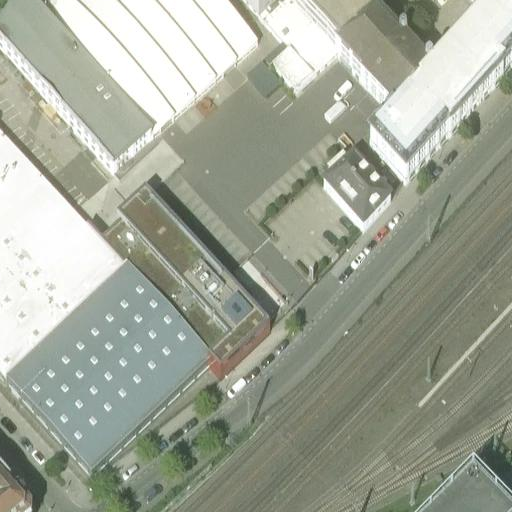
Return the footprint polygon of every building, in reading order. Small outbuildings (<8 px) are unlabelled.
[(20,0),(0,18),(0,43),(125,175),(264,50),(222,0),(20,0)] [(292,0),(319,28),(345,57),(387,17),(370,0),(242,0),(263,23),(287,0),(292,0)] [(289,52),(271,69),(300,101),(345,57),(319,28),(292,0),(287,0),(263,23),(289,52)] [(387,17),(345,57),(400,118),(374,148),(411,184),(479,108),(511,70),(511,0),(508,0),(494,15),(440,74),(387,17)] [(479,0),(494,15),(508,0),(479,0)] [(0,120),(0,362),(20,384),(141,272),(109,236),(0,120)] [(396,202),(353,157),(324,185),(367,229),(396,202)] [(141,272),(218,357),(230,370),(274,330),(152,196),(109,236),(141,272)] [(97,468),(218,357),(141,272),(20,384),(97,468)] [(30,511),(7,486),(0,479),(0,511),(30,511)] [(493,511),(485,503),(478,497),(472,490),(463,500),(450,511),(493,511)]
